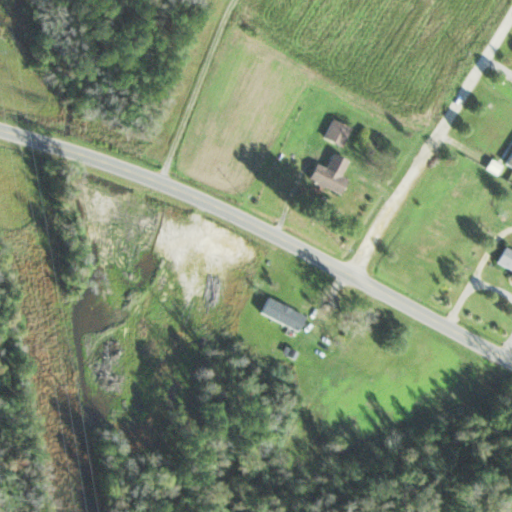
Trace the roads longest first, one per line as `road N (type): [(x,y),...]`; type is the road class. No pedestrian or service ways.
road 1 (residential): [(355,256),(423,188),(492,85),(511,39)]
road 2 (residential): [(355,256),(347,243),(135,185)]
road 3 (residential): [(135,185),(191,22),(207,0)]
road 4 (residential): [(511,347),(355,256)]
